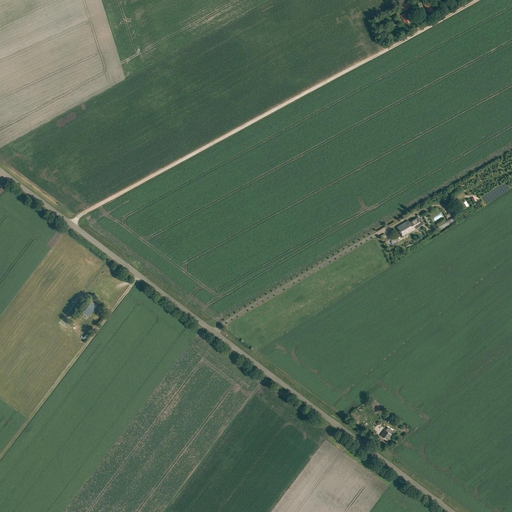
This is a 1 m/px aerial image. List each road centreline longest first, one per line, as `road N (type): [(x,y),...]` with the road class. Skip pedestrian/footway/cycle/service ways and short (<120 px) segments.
road 1 (unclassified): [(451,511),(0,170)]
road 2 (track): [(71,225),(475,0)]
road 3 (track): [(138,276),(0,457)]
